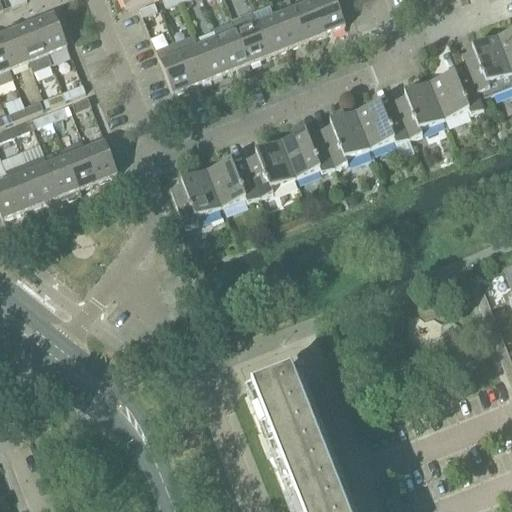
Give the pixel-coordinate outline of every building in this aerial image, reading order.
[(17,0),(9,3),(12,11),(27,5),(25,0),(17,0)] [(120,0),(126,13),(158,0),(120,0)] [(179,0),(174,0),(163,5),(166,12),(181,6),(179,0)] [(310,0),(313,6),(326,39),(346,31),(333,0),(310,0)] [(313,6),(294,14),(307,47),(326,39),(313,6)] [(140,14),(143,21),(158,15),(155,8),(140,14)] [(294,14),(275,21),(288,54),(307,47),(294,14)] [(252,18),(233,24),(237,35),(237,37),(250,69),(269,62),(256,29),(257,29),(256,28),(252,18)] [(55,20),(35,28),(48,60),(49,60),(68,52),(55,20)] [(257,29),(256,29),(269,62),(288,54),(275,21),(257,29)] [(35,28),(16,35),(29,68),(33,77),(53,70),(49,60),(48,60),(35,28)] [(16,35),(0,41),(0,49),(10,75),(29,68),(16,35)] [(511,36),(498,42),(511,76),(511,36)] [(237,37),(218,44),(231,77),(250,69),(237,37)] [(195,40),(176,48),(193,92),(212,84),(199,52),(200,51),(199,50),(195,40)] [(475,57),(462,62),(469,78),(477,99),(478,98),(481,105),(511,92),(511,76),(498,42),(473,52),(475,57)] [(200,51),(199,52),(212,84),(231,77),(218,44),(200,51)] [(176,48),(156,55),(160,66),(161,67),(173,100),(193,92),(176,48)] [(0,49),(0,90),(15,85),(10,75),(0,49)] [(456,78),(430,88),(445,126),(469,116),(471,120),(485,115),(481,105),(478,98),(477,99),(469,78),(457,83),(456,78)] [(407,103),(395,107),(410,145),(423,139),(421,135),(445,126),(430,88),(405,98),(407,103)] [(71,103),(86,97),(83,90),(68,96),(71,103)] [(51,111),(66,105),(63,98),(48,104),(51,111)] [(76,118),(92,112),(88,103),(73,109),(76,118)] [(40,107),(25,113),(28,120),(43,114),(40,107)] [(381,107),(356,117),(371,155),(395,145),(397,150),(410,145),(395,107),(383,112),(381,107)] [(64,112),(49,118),(53,127),(68,121),(64,112)] [(13,126),(28,120),(25,113),(10,119),(13,126)] [(333,132),(321,137),(335,174),(349,169),(347,164),(371,155),(356,117),(331,128),(333,132)] [(38,133),(53,127),(49,118),(34,124),(38,133)] [(27,127),(11,133),(15,142),(30,136),(27,127)] [(0,147),(15,142),(11,133),(0,137),(0,147)] [(307,137),(281,147),(296,184),(320,175),(322,179),(335,174),(321,137),(309,142),(307,137)] [(106,147),(86,155),(99,187),(119,180),(106,147)] [(258,162),(246,166),(261,204),(274,198),(272,194),(296,184),(281,147),(256,157),(258,162)] [(86,155),(67,162),(80,195),(99,187),(86,155)] [(45,161),(25,169),(42,210),(61,202),(48,170),(45,161)] [(67,162),(48,170),(61,202),(66,200),(69,206),(82,200),(80,195),(67,162)] [(232,166),(207,176),(221,214),(246,204),(248,209),(261,204),(246,166),(234,171),(232,166)] [(25,169),(6,176),(10,185),(23,217),(42,210),(25,169)] [(184,191),(171,196),(186,233),(200,228),(198,223),(209,219),(213,230),(224,225),(220,214),(221,214),(207,176),(182,186),(184,191)] [(9,185),(0,188),(0,217),(3,225),(23,217),(10,185),(9,185)] [(511,295),(502,299),(505,307),(511,304),(511,278),(506,281),(511,295)] [(473,294),(482,316),(490,313),(481,291),(473,294)] [(482,316),(491,339),(499,335),(490,313),(482,316)] [(491,339),(500,361),(508,358),(499,335),(491,339)] [(500,361),(509,384),(511,382),(511,367),(508,358),(500,361)] [(257,407),(281,466),(299,511),(344,511),(326,465),(296,391),(257,407)]
